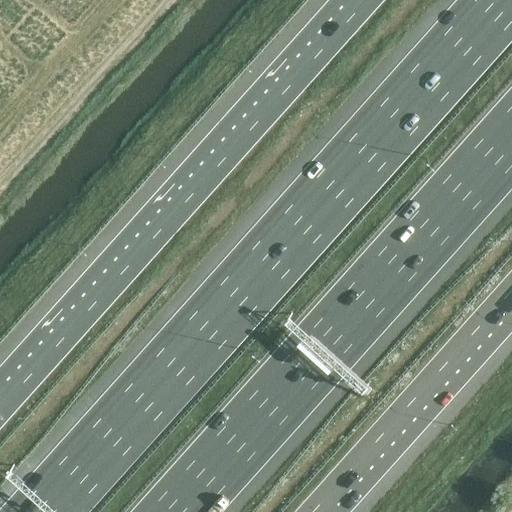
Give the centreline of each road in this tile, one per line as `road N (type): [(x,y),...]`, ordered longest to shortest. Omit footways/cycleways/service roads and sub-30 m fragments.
road 1 (motorway): [(496,0),(39,511)]
road 2 (motorway): [(365,0),(0,406)]
road 3 (motorway): [(182,511),(511,144)]
road 4 (motorway): [(313,511),(511,290)]
